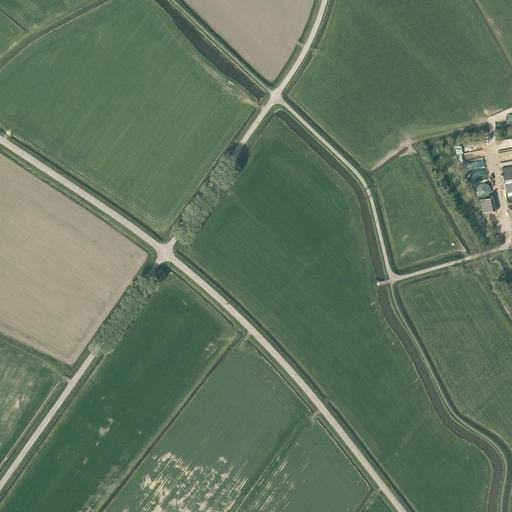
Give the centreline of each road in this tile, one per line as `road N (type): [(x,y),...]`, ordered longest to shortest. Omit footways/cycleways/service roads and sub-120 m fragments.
road 1 (tertiary): [(402,511),(285,365),(164,252)]
road 2 (unclassified): [(0,486),(164,252)]
road 3 (unclassified): [(393,277),(360,177),(275,96)]
road 4 (tertiary): [(164,252),(0,139)]
road 5 (tertiary): [(164,252),(275,96)]
